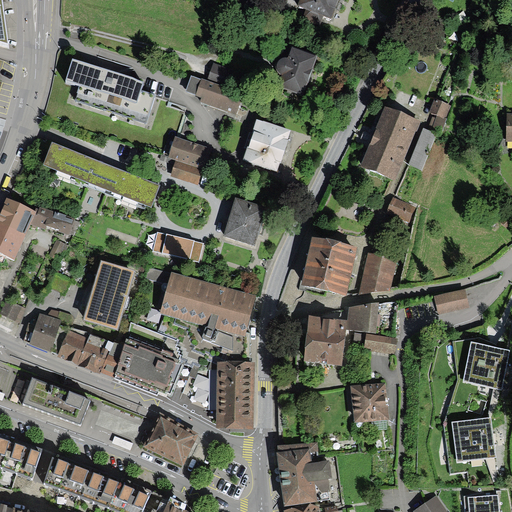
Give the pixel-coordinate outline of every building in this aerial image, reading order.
[(0,0),(0,51),(11,54),(2,0),(0,0)] [(258,0),(233,0),(231,7),(253,15),(258,0)] [(341,0),(301,0),(299,8),(306,11),(303,18),(321,26),(324,19),(333,22),(341,0)] [(318,59),(292,50),(288,61),(284,60),(281,62),(279,64),(277,66),(277,70),(277,73),(279,76),(282,78),(278,89),(304,98),(318,59)] [(239,73),(213,64),(208,80),(233,89),(239,73)] [(141,87),(77,67),(66,104),(149,129),(158,99),(139,94),(141,87)] [(242,95),(190,78),(185,94),(200,98),(198,103),(235,115),(242,95)] [(452,106),(435,100),(429,114),(433,116),(428,129),(441,134),(452,106)] [(396,184),(421,124),(385,109),(360,169),(396,184)] [(290,135),(256,123),(243,162),(277,174),(290,135)] [(437,136),(424,130),(409,167),(422,172),(437,136)] [(212,151),(175,139),(168,160),(176,162),(203,171),(205,172),(212,151)] [(157,187),(51,145),(43,167),(149,209),(157,187)] [(203,171),(176,162),(171,177),(198,186),(203,171)] [(416,208),(393,199),(387,215),(410,224),(416,208)] [(7,201),(0,216),(0,256),(15,263),(31,227),(37,215),(35,214),(7,201)] [(266,210),(235,201),(224,240),(255,249),(266,210)] [(75,220),(40,209),(39,211),(36,210),(35,214),(37,215),(31,227),(46,232),(47,229),(59,233),(58,234),(70,238),(75,220)] [(511,214),(503,223),(508,228),(511,224),(511,214)] [(205,244),(156,234),(152,254),(200,264),(205,244)] [(358,250),(312,241),(302,290),(306,291),(347,300),(348,294),(358,250)] [(67,246),(56,242),(49,257),(55,259),(58,252),(63,254),(67,246)] [(397,262),(368,254),(359,294),(358,297),(391,291),(392,289),(397,262)] [(137,274),(101,263),(83,324),(119,335),(137,274)] [(172,274),(149,268),(146,279),(169,286),(172,274)] [(55,274),(49,289),(64,295),(70,280),(55,274)] [(257,298),(172,274),(169,286),(161,316),(165,317),(246,340),(247,334),(257,298)] [(465,292),(435,299),(439,315),(469,308),(465,292)] [(24,309),(8,302),(1,316),(18,323),(24,309)] [(397,316),(398,303),(349,310),(347,332),(376,335),(378,315),(396,316),(397,316)] [(63,323),(42,316),(32,345),(53,353),(63,323)] [(246,340),(165,317),(158,332),(180,340),(179,346),(181,347),(180,350),(183,352),(182,355),(183,355),(180,362),(193,368),(194,365),(200,367),(201,365),(206,367),(208,362),(218,365),(250,365),(250,335),(247,334),(246,340)] [(347,322),(309,318),(304,364),(343,368),(347,322)] [(396,351),(397,339),(355,334),(353,347),(364,348),(364,349),(371,350),(371,352),(393,355),(396,351)] [(71,335),(62,360),(68,362),(80,367),(94,372),(108,378),(118,381),(129,352),(117,348),(115,352),(71,335)] [(492,349),(471,344),(463,383),(502,390),(509,352),(492,349)] [(185,366),(132,346),(129,352),(118,381),(172,401),(177,386),(183,371),(185,366)] [(194,365),(193,368),(190,377),(195,379),(200,367),(194,365)] [(217,427),(216,431),(231,431),(252,431),(254,365),(250,365),(218,365),(217,411),(217,427)] [(86,403),(30,382),(28,387),(21,406),(67,423),(77,427),(86,403)] [(386,384),(350,389),(355,425),(390,421),(386,384)] [(491,421),(452,425),(457,464),(496,459),(491,421)] [(196,440),(158,423),(145,451),(183,468),(196,440)] [(0,470),(32,482),(41,457),(24,451),(14,448),(0,443),(0,470)] [(316,445),(284,449),(278,450),(279,456),(277,457),(284,510),(318,505),(317,503),(330,501),(328,494),(331,492),(329,483),(333,482),(330,463),(319,465),(316,445)] [(57,493),(106,511),(112,511),(123,485),(89,471),(56,457),(44,488),(57,493)] [(138,511),(145,494),(133,489),(123,485),(112,511),(138,511)] [(155,498),(145,494),(138,511),(165,511),(171,502),(155,498)] [(499,511),(498,495),(468,498),(469,511),(499,511)] [(447,511),(437,496),(415,511),(447,511)] [(171,501),(171,502),(165,511),(183,511),(184,510),(185,509),(171,501)]
